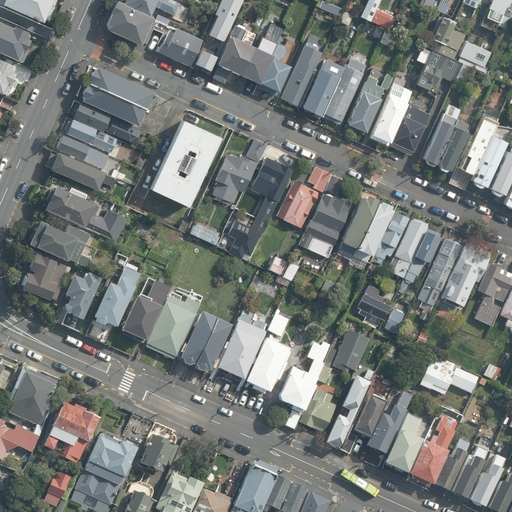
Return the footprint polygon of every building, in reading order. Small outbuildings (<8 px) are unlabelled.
[(0,0),(0,2),(46,21),(54,0),(0,0)] [(183,4),(173,0),(121,0),(120,4),(149,17),(154,8),(177,18),(183,4)] [(231,0),(220,0),(200,45),(218,53),(236,15),(227,11),(231,0)] [(345,8),(325,0),(324,0),(322,7),(343,16),(345,8)] [(380,0),(367,0),(361,16),(391,29),(397,16),(377,8),(380,0)] [(478,0),(460,0),(461,0),(469,4),(465,13),(471,16),(478,0)] [(511,0),(488,0),(477,25),(494,33),(496,27),(504,30),(511,9),(511,0)] [(153,22),(117,5),(107,28),(142,45),(153,22)] [(454,23),(438,15),(417,61),(425,64),(415,85),(431,92),(438,78),(452,84),(454,80),(461,83),(468,68),(480,73),(489,53),(462,41),(464,35),(451,29),(454,23)] [(28,34),(0,21),(0,50),(18,58),(28,34)] [(201,41),(170,27),(158,52),(189,66),(201,41)] [(271,56),(227,37),(215,64),(258,83),(271,56)] [(322,50),(303,42),(280,96),(299,104),(316,65),(322,50)] [(290,64),(272,56),(260,84),(277,92),(290,64)] [(316,65),(299,104),(319,113),(341,64),(324,57),(319,66),(316,65)] [(16,68),(0,60),(0,90),(5,93),(16,68)] [(365,72),(348,65),(325,115),(342,122),(365,72)] [(150,92),(92,67),(84,84),(142,109),(150,92)] [(379,79),(370,74),(348,123),(367,132),(386,89),(377,85),(379,79)] [(415,93),(394,83),(371,133),(392,142),(415,93)] [(142,109),(84,84),(77,100),(135,126),(142,109)] [(105,114),(79,103),(72,117),(99,129),(105,114)] [(431,113),(410,104),(392,142),(413,152),(431,113)] [(454,118),(444,114),(424,160),(434,164),(454,118)] [(495,120),(482,114),(454,172),(467,178),(495,120)] [(454,118),(434,164),(449,171),(470,125),(454,118)] [(114,138),(71,119),(65,132),(108,151),(114,138)] [(219,138),(181,120),(149,189),(187,207),(219,138)] [(106,153),(62,135),(57,148),(100,167),(106,153)] [(504,142),(489,136),(469,181),(484,187),(504,142)] [(252,137),(245,154),(257,159),(264,142),(252,137)] [(511,140),(506,152),(503,151),(485,190),(500,197),(511,170),(511,140)] [(258,162),(227,149),(208,192),(231,202),(237,190),(244,193),(258,162)] [(116,176),(56,150),(49,166),(96,187),(99,179),(112,185),(116,176)] [(290,167),(263,155),(248,187),(260,193),(247,222),(263,228),(290,167)] [(329,171),(314,164),(306,181),(321,188),(329,171)] [(316,190),(292,179),(275,213),(299,224),(316,190)] [(511,179),(502,201),(511,206),(511,179)] [(98,206),(54,184),(43,205),(114,240),(126,215),(108,206),(102,217),(94,214),(98,206)] [(348,202),(322,191),(305,229),(332,240),(348,202)] [(376,197),(362,192),(341,240),(354,246),(376,197)] [(376,197),(354,246),(368,252),(390,204),(376,197)] [(406,214),(391,208),(370,258),(381,262),(385,252),(389,254),(406,214)] [(424,223),(409,216),(385,267),(401,274),(424,223)] [(260,230),(233,218),(226,235),(234,238),(228,250),(228,251),(247,259),(260,230)] [(62,230),(37,219),(27,241),(74,262),(88,232),(66,222),(62,230)] [(213,244),(217,235),(219,232),(199,223),(194,235),(213,244)] [(439,230),(424,223),(401,274),(411,279),(414,273),(416,274),(423,259),(425,259),(439,230)] [(458,243),(444,237),(418,298),(433,304),(458,243)] [(488,254),(464,244),(442,295),(467,305),(488,254)] [(60,261),(32,252),(20,287),(47,297),(60,261)] [(289,261),(277,256),(270,269),(282,275),(289,261)] [(302,265),(292,260),(284,276),(293,281),(302,265)] [(511,278),(511,273),(488,262),(475,291),(484,295),(473,318),(489,326),(511,278)] [(135,276),(118,268),(111,287),(104,284),(89,319),(113,329),(135,276)] [(97,279),(75,270),(58,310),(80,319),(97,279)] [(153,281),(144,301),(132,296),(116,331),(142,342),(167,287),(153,281)] [(377,288),(367,284),(356,307),(365,312),(362,318),(375,324),(378,317),(381,319),(388,304),(380,301),(382,296),(375,293),(377,288)] [(511,287),(500,315),(511,320),(511,287)] [(183,303),(166,295),(144,344),(174,357),(199,303),(186,297),(183,303)] [(281,309),(276,307),(267,328),(281,335),(289,317),(279,313),(281,309)] [(403,313),(391,308),(382,327),(394,332),(403,313)] [(268,322),(241,309),(215,365),(242,378),(268,322)] [(214,319),(198,312),(178,357),(181,358),(181,361),(187,364),(191,363),(193,364),(214,319)] [(229,326),(214,319),(193,364),(195,365),(196,368),(202,371),(204,370),(209,371),(229,326)] [(367,338),(346,329),(330,365),(346,372),(348,367),(353,369),(367,338)] [(428,335),(419,331),(413,342),(423,346),(428,335)] [(290,349),(263,336),(243,380),(270,392),(290,349)] [(327,343),(319,339),(317,343),(312,341),(306,355),(311,357),(306,370),(290,363),(275,399),(300,410),(306,397),(322,361),(320,360),(327,343)] [(388,342),(372,375),(389,383),(404,350),(388,342)] [(478,375),(433,354),(420,383),(444,394),(449,383),(470,393),(478,375)] [(486,362),(480,375),(498,383),(504,370),(486,362)] [(58,383),(21,367),(3,408),(40,424),(58,383)] [(368,381),(354,375),(324,441),(338,447),(368,381)] [(320,431),(333,403),(327,400),(330,394),(314,387),(309,398),(306,397),(300,410),(296,420),(320,431)] [(393,405),(391,404),(387,413),(381,410),(365,446),(382,453),(408,393),(399,389),(393,405)] [(383,400),(366,392),(350,427),(367,435),(383,400)] [(97,416),(60,400),(40,445),(78,461),(97,416)] [(421,417),(408,411),(399,429),(397,428),(382,462),(407,473),(422,439),(413,435),(421,417)] [(0,459),(2,461),(6,451),(18,446),(31,453),(39,435),(0,416),(0,459)] [(431,444),(422,439),(407,473),(429,483),(453,431),(439,425),(431,444)] [(175,438),(152,428),(138,461),(160,471),(175,438)] [(106,511),(135,448),(99,432),(67,502),(89,511),(106,511)] [(468,443),(454,436),(431,485),(445,491),(468,443)] [(486,449),(476,444),(471,456),(466,454),(449,491),(464,498),(486,449)] [(504,458),(493,453),(484,474),(479,472),(466,500),(482,507),(504,458)] [(277,475),(251,464),(229,511),(260,511),(265,503),(277,475)] [(69,478),(54,471),(42,502),(56,508),(69,478)] [(186,478),(170,471),(154,508),(159,511),(158,511),(189,511),(203,482),(187,475),(186,478)] [(499,511),(511,486),(511,475),(501,471),(485,506),(497,511),(499,511)] [(279,509),(292,481),(277,475),(265,503),(279,509)] [(298,511),(309,489),(292,481),(279,509),(286,511),(298,511)] [(226,511),(232,499),(203,487),(192,511),(226,511)] [(132,489),(121,511),(144,511),(151,497),(132,489)] [(321,511),(328,498),(310,490),(299,511),(321,511)]
